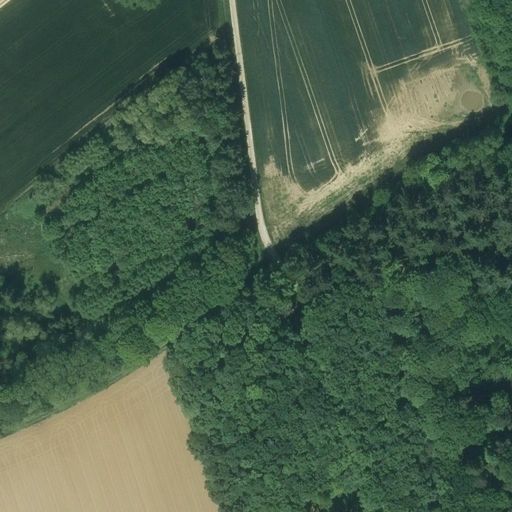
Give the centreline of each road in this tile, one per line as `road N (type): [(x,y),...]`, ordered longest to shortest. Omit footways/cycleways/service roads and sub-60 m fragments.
road 1 (track): [(511,129),(395,180),(275,256),(253,282),(132,367),(0,435)]
road 2 (track): [(231,0),(265,241),(298,296),(370,511)]
